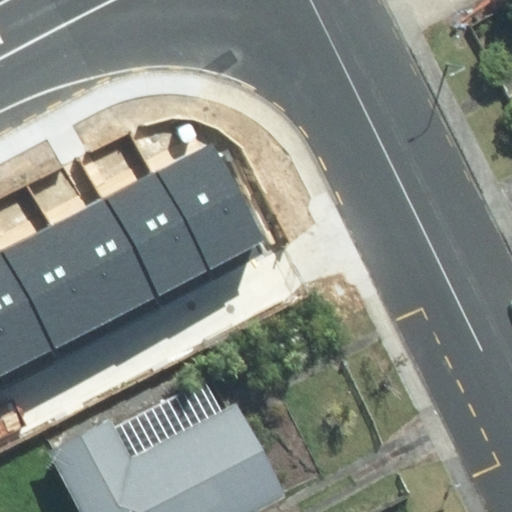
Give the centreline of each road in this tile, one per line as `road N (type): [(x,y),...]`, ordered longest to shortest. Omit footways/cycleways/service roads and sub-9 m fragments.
road 1 (residential): [(310,0),(511,407)]
road 2 (residential): [(119,0),(0,62)]
